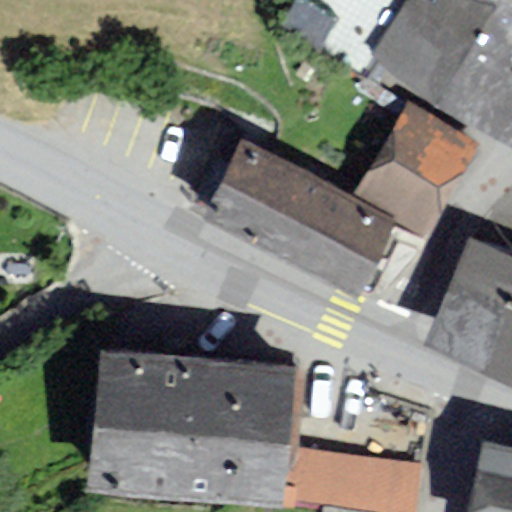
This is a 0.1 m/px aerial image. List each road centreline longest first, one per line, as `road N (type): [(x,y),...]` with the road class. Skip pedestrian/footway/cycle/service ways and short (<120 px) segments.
road 1 (secondary): [(133,232),(392,347)]
road 2 (residential): [(511,156),(438,249),(392,347)]
road 3 (unclassified): [(133,232),(97,273),(0,339)]
road 4 (secondary): [(0,154),(133,232)]
road 5 (unclassified): [(468,382),(442,511)]
